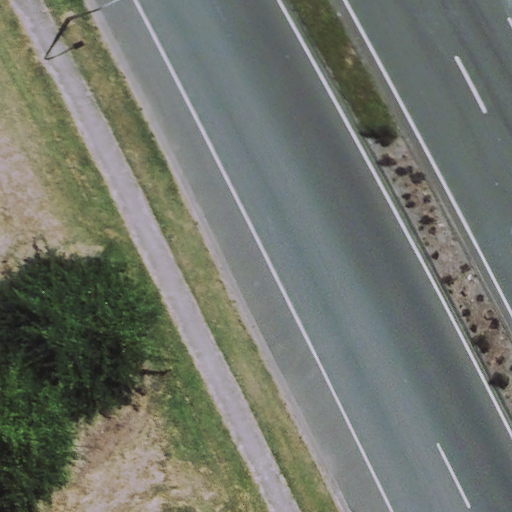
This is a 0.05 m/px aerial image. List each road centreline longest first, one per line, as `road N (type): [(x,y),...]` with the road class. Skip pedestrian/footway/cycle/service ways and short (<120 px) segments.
road 1 (secondary): [(472,511),(212,0)]
road 2 (secondary): [(421,0),(511,174)]
